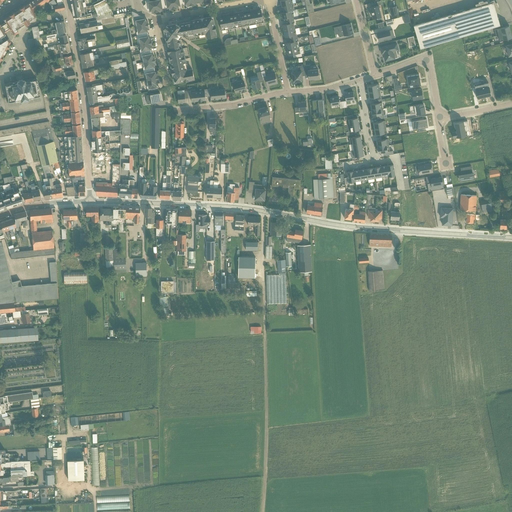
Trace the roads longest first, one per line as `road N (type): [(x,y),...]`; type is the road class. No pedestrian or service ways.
road 1 (tertiary): [(511,237),(89,200)]
road 2 (track): [(263,211),(260,511)]
road 3 (residential): [(89,200),(83,95),(66,0)]
